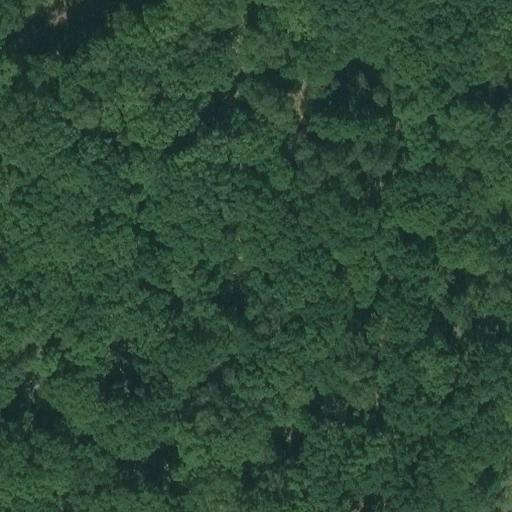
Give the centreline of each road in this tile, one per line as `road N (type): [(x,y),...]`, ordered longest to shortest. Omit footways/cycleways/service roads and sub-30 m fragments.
road 1 (unclassified): [(0,370),(54,395),(228,511)]
road 2 (track): [(0,300),(84,332),(104,346),(116,381)]
